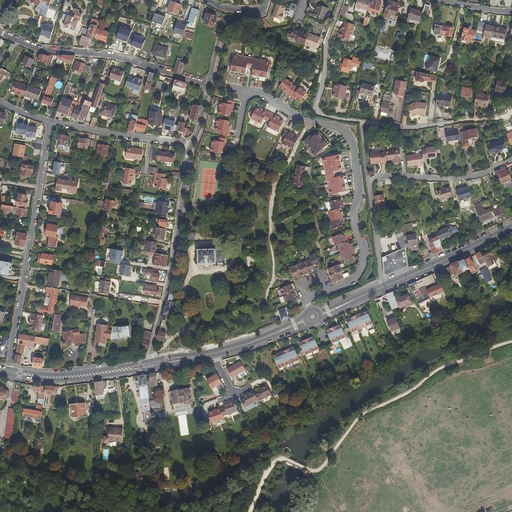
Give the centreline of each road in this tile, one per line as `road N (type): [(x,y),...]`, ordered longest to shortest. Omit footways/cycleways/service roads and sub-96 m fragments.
road 1 (residential): [(235,149),(243,92),(265,94),(351,139),(362,269),(338,288),(312,294),(308,308)]
road 2 (residential): [(192,145),(146,366)]
road 3 (residential): [(207,85),(108,55),(42,50),(0,32)]
road 4 (residential): [(7,371),(39,187)]
road 5 (residential): [(362,122),(323,115),(317,106),(340,0)]
road 6 (residential): [(368,183),(381,176),(468,177),(511,159)]
road 7 (residential): [(49,122),(192,145)]
road 8 (tertiary): [(382,286),(511,225)]
road 9 (tertiary): [(146,366),(63,377),(7,371)]
